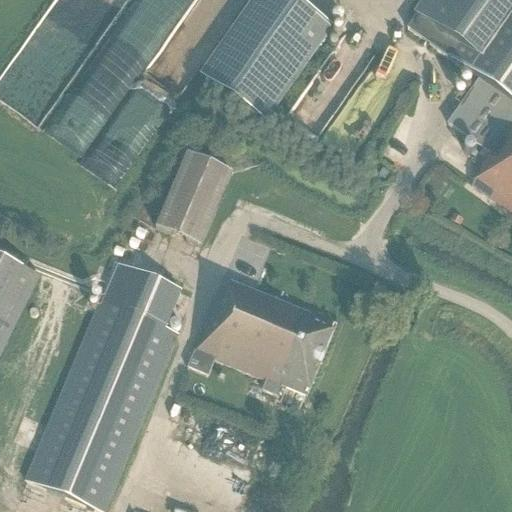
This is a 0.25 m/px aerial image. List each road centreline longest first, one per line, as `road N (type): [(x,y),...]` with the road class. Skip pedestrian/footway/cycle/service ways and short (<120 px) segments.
road 1 (track): [(121,511),(236,219),(366,257)]
road 2 (track): [(310,0),(435,62),(438,102),(366,257)]
road 3 (unclassified): [(511,332),(366,257)]
